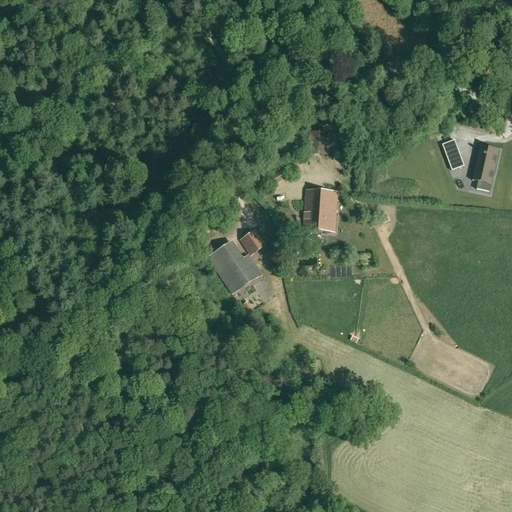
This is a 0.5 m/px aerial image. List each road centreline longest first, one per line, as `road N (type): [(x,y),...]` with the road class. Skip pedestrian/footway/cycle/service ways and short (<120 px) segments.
road 1 (unclassified): [(31,371),(250,107),(511,23)]
road 2 (unclassified): [(332,511),(31,371)]
road 3 (track): [(188,0),(250,107)]
